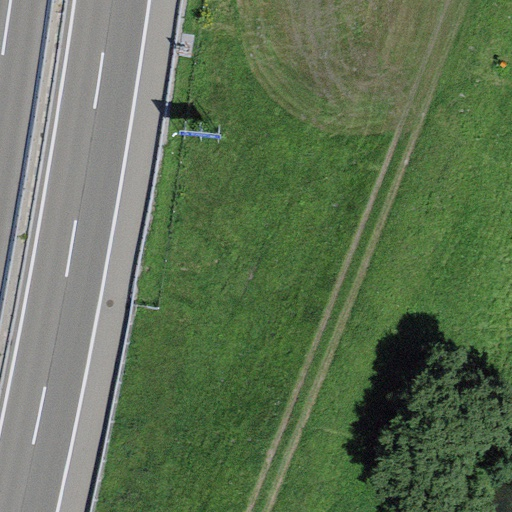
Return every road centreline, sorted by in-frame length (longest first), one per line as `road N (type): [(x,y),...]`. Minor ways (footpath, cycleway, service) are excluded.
road 1 (track): [(469,0),(274,511)]
road 2 (motorway): [(30,511),(122,0)]
